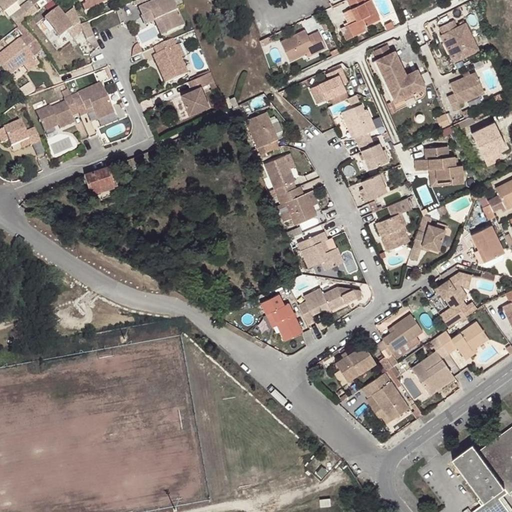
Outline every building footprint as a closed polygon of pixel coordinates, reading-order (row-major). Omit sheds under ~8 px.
[(0,0),(0,7),(4,13),(19,1),(18,0),(0,0)] [(97,0),(86,5),(83,6),(85,11),(109,0),(97,0)] [(156,0),(138,9),(141,17),(150,13),(154,22),(159,19),(166,34),(184,26),(171,0),(156,0)] [(347,0),(351,9),(356,21),(352,23),(348,25),(353,36),(367,29),(365,26),(381,19),(372,0),(347,0)] [(30,18),(39,12),(30,1),(22,7),(22,8),(30,18)] [(19,26),(30,18),(22,8),(12,17),(19,26)] [(58,10),(45,20),(60,40),(68,34),(72,39),(82,32),(85,40),(92,37),(87,23),(80,25),(74,9),(63,17),(58,10)] [(351,9),(347,11),(352,23),(356,21),(351,9)] [(150,13),(141,17),(145,25),(154,22),(150,13)] [(159,19),(154,22),(161,36),(166,34),(159,19)] [(459,58),(479,48),(465,22),(457,26),(453,19),(439,26),(442,33),(446,32),(459,58)] [(326,48),(318,31),(308,35),(306,29),(280,42),(289,62),(305,55),(307,58),(326,48)] [(38,46),(28,32),(0,54),(0,62),(10,76),(22,66),(20,63),(30,55),(29,53),(38,46)] [(175,46),(172,39),(153,47),(157,55),(153,56),(165,83),(187,74),(180,57),(175,46)] [(179,45),(175,46),(180,57),(184,56),(179,45)] [(33,58),(42,51),(38,46),(29,53),(30,55),(33,58)] [(411,84),(414,90),(425,85),(417,69),(406,74),(394,50),(390,52),(407,87),(411,84)] [(373,61),(392,101),(414,90),(411,84),(407,87),(390,52),(373,61)] [(22,66),(33,58),(30,55),(20,63),(22,66)] [(476,71),(450,82),(455,93),(448,96),(454,110),(461,107),(460,103),(485,92),(476,71)] [(213,81),(213,80),(209,72),(191,80),(196,89),(191,90),(179,96),(189,116),(208,107),(200,87),(213,81)] [(320,84),(327,99),(328,99),(328,101),(348,91),(345,85),(350,82),(345,72),(320,84)] [(196,89),(191,80),(186,82),(191,90),(196,89)] [(77,114),(78,118),(86,115),(84,111),(90,109),(92,112),(96,122),(113,114),(99,84),(76,94),(77,98),(71,100),(77,114)] [(358,95),(349,99),(351,105),(361,101),(358,95)] [(71,100),(69,97),(61,100),(63,104),(50,109),(48,107),(34,113),(43,133),(54,128),(52,126),(55,124),(56,127),(58,130),(72,124),(70,117),(77,114),(71,100)] [(234,98),(229,101),(232,109),(238,107),(234,98)] [(350,127),(357,142),(371,136),(368,130),(374,127),(366,108),(363,109),(360,103),(340,112),(347,128),(350,127)] [(277,140),(270,126),(265,113),(245,121),(260,156),(278,148),(275,141),(277,140)] [(476,114),(459,122),(462,128),(479,119),(476,114)] [(483,157),(500,149),(506,146),(494,121),(471,132),(483,157)] [(38,142),(32,128),(23,132),(18,123),(0,130),(0,143),(5,142),(8,148),(17,145),(25,141),(28,146),(28,147),(38,142)] [(277,123),(270,126),(277,140),(283,137),(277,123)] [(387,160),(381,148),(378,140),(373,142),(371,136),(357,142),(370,169),(387,160)] [(25,141),(17,145),(19,149),(28,146),(25,141)] [(417,169),(429,168),(435,168),(436,179),(450,178),(450,184),(463,183),(461,165),(455,166),(454,157),(449,157),(447,148),(425,149),(426,160),(416,161),(417,169)] [(502,154),(500,149),(483,157),(485,161),(502,154)] [(276,196),(295,187),(286,166),(294,163),(290,152),(263,164),(276,196)] [(84,173),(84,175),(89,189),(118,179),(115,164),(84,173)] [(435,168),(429,168),(430,186),(450,184),(450,178),(436,179),(435,168)] [(383,181),(379,172),(360,180),(363,186),(365,190),(361,192),(365,200),(387,191),(383,181)] [(511,178),(496,187),(503,200),(491,206),(495,215),(507,209),(505,205),(511,201),(511,178)] [(276,196),(280,204),(285,202),(295,225),(317,215),(307,192),(303,194),(299,186),(295,187),(276,196)] [(411,206),(407,197),(387,206),(391,215),(379,220),(385,234),(387,233),(389,237),(383,240),(387,250),(405,242),(403,235),(406,233),(403,225),(397,212),(400,211),(401,211),(411,206)] [(406,223),(400,211),(397,212),(403,225),(406,223)] [(385,234),(379,220),(375,222),(383,240),(389,237),(387,233),(385,234)] [(421,221),(413,245),(422,248),(423,244),(430,246),(438,249),(446,229),(421,221)] [(471,233),(477,249),(481,247),(486,260),(504,251),(492,224),(471,233)] [(321,240),(325,238),(329,237),(325,229),(299,241),(310,265),(323,260),(326,267),(341,261),(337,252),(332,254),(330,248),(326,250),(321,240)] [(330,248),(325,238),(321,240),(326,250),(330,248)] [(338,245),(330,248),(332,254),(337,252),(341,261),(345,259),(338,245)] [(481,247),(477,249),(473,251),(478,260),(482,262),(486,260),(481,247)] [(468,283),(471,273),(459,269),(440,282),(443,287),(440,289),(451,305),(440,312),(449,326),(467,315),(474,309),(470,303),(467,304),(463,297),(455,286),(460,282),(462,281),(468,283)] [(460,282),(455,286),(463,297),(468,294),(460,282)] [(306,300),(299,304),(308,324),(316,320),(312,314),(320,310),(328,306),(329,310),(331,309),(362,295),(359,290),(338,285),(322,292),(320,287),(304,295),(306,300)] [(260,302),(265,314),(271,312),(277,324),(284,339),(302,331),(289,302),(284,304),(279,292),(260,302)] [(328,306),(320,310),(324,317),(332,313),(331,309),(329,310),(328,306)] [(271,312),(265,314),(271,326),(277,324),(271,312)] [(384,339),(378,343),(387,355),(424,330),(411,312),(394,325),(396,328),(391,332),(383,337),(384,339)] [(452,336),(447,329),(438,335),(449,350),(457,345),(463,354),(476,346),(489,336),(477,319),(452,336)] [(442,355),(449,350),(438,335),(430,340),(437,349),(442,355)] [(376,361),(365,343),(335,362),(348,381),(376,361)] [(476,346),(463,354),(466,357),(478,349),(476,346)] [(442,356),(442,355),(437,349),(421,360),(426,367),(442,356)] [(456,375),(442,356),(426,367),(421,360),(412,366),(431,393),(456,375)] [(385,371),(362,387),(369,395),(372,393),(382,406),(391,419),(410,406),(385,371)] [(387,421),(391,419),(382,406),(378,409),(387,421)] [(511,426),(509,429),(492,441),(488,444),(484,447),(479,451),(474,445),(454,460),(485,502),(472,511),(510,511),(501,499),(508,493),(510,495),(511,493),(511,426)] [(321,477),(326,471),(322,467),(316,473),(321,477)] [(330,506),(330,499),(320,500),(320,507),(330,506)]
